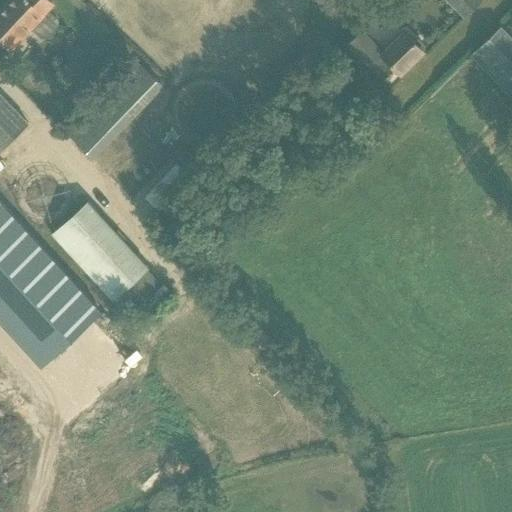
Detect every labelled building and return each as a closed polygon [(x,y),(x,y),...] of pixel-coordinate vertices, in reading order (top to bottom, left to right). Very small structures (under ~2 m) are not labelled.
[(47,10),(52,4),(48,0),(7,0),(0,8),(0,39),(11,50),(32,27),(41,36),(46,36),(57,24),(57,19),(47,10)] [(445,0),(464,18),(481,0),(445,0)] [(372,11),(365,18),(371,25),(385,14),(380,8),(378,6),(372,11)] [(511,97),(511,40),(499,27),(485,41),(470,55),(511,97)] [(399,74),(408,65),(423,51),(404,32),(383,53),(361,30),(347,44),(383,80),(394,69),(399,74)] [(0,150),(28,123),(0,94),(0,150)] [(102,152),(142,116),(127,100),(87,135),(102,152)] [(55,138),(46,150),(55,157),(64,145),(55,138)] [(136,184),(127,191),(150,219),(159,212),(136,184)] [(133,304),(158,282),(86,201),(51,234),(111,301),(122,291),(133,304)] [(0,328),(35,368),(95,316),(0,206),(0,328)] [(132,311),(140,320),(171,293),(164,283),(132,311)]
